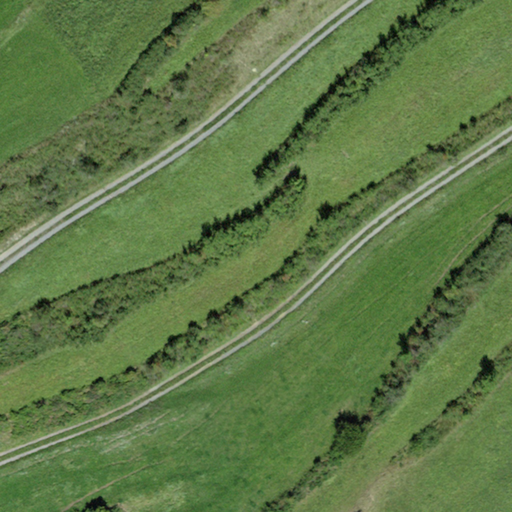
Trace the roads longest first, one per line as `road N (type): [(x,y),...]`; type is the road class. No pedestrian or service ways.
road 1 (track): [(0,450),(104,411),(244,325),(340,238),(511,120)]
road 2 (track): [(0,258),(177,144),(357,0)]
